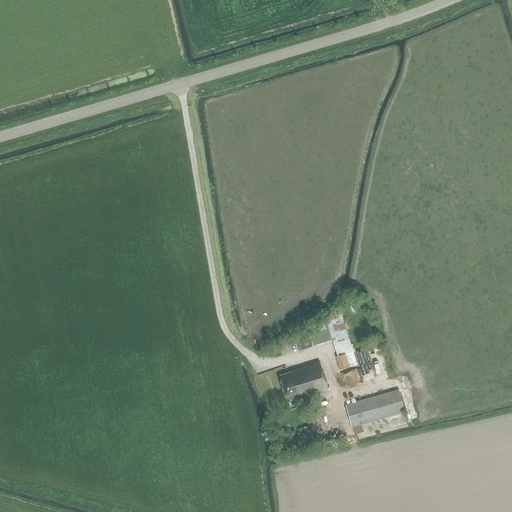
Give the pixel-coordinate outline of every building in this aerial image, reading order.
[(321,329),(308,333),(313,346),(332,340),(337,357),(336,357),(340,370),(349,367),(357,365),(343,322),(339,308),(325,317),(325,318),(318,321),(321,329)] [(312,347),(306,330),(294,334),(300,351),(312,347)] [(280,376),(288,401),(297,398),(298,400),(329,390),(320,362),(290,371),(291,373),(280,376)] [(353,434),(364,432),(362,424),(404,412),(399,390),(346,405),(351,427),(353,434)] [(312,435),(309,425),(303,427),(306,436),(312,435)]
